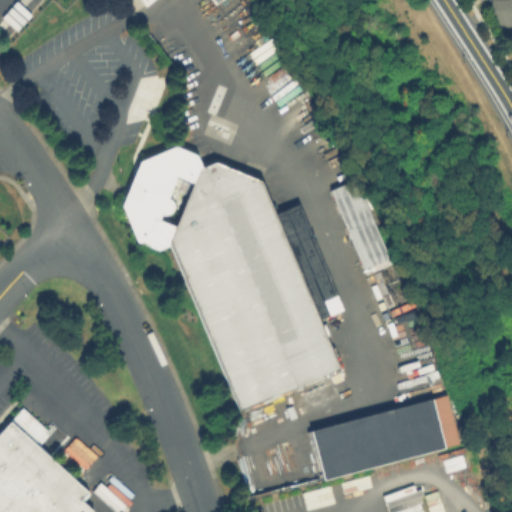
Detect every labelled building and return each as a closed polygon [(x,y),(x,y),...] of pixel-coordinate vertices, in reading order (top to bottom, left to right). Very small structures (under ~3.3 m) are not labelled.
[(511,0),(511,27),(499,27),(499,17),(491,17),(491,0),(511,0)] [(277,217),(320,320),(318,321),(338,369),(241,409),(174,249),(172,250),(170,244),(159,249),(139,240),(125,206),(142,165),(177,150),(197,160),(202,171),(216,165),(262,184),(276,217),(277,217)] [(360,268),(386,258),(356,178),(329,188),(360,268)] [(320,320),(277,217),(299,207),(342,311),(320,320)] [(458,443),(326,478),(314,434),(447,399),(458,443)] [(0,511),(0,430),(20,408),(46,431),(34,444),(85,490),(78,499),(92,511),(0,511)]
